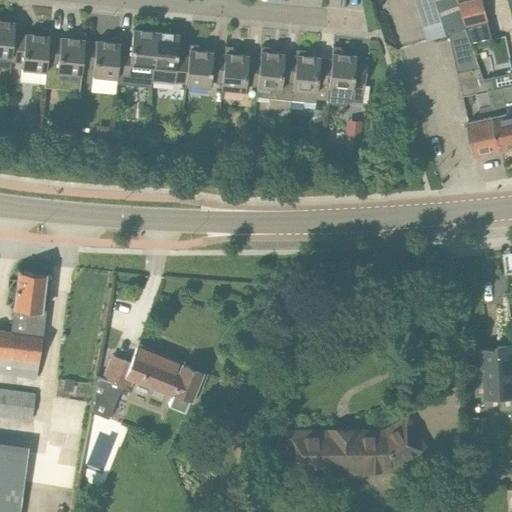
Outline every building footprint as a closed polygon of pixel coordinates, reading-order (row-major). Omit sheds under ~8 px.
[(415,0),(428,41),(444,36),(450,35),(467,31),(457,0),(415,0)] [(457,0),(467,31),(489,25),(482,0),(457,0)] [(0,56),(11,57),(13,34),(14,34),(15,17),(7,16),(6,21),(0,20),(0,56)] [(49,37),(50,31),(41,30),(41,35),(25,34),(25,35),(14,34),(13,34),(11,57),(11,61),(23,62),(22,69),(46,71),(47,65),(46,65),(49,37)] [(116,83),(131,84),(132,82),(148,84),(149,86),(151,86),(153,67),(156,32),(133,30),(131,50),(119,49),(116,76),(117,76),(117,78),(116,83)] [(458,72),(479,67),(472,44),(467,31),(450,35),(458,72)] [(179,34),(156,32),(153,67),(175,69),(174,82),(186,84),(189,56),(177,55),(179,34)] [(61,38),(49,37),(46,65),(47,65),(58,66),(57,72),(81,75),(82,68),(85,41),(85,34),(76,34),(76,39),(61,37),(61,38)] [(119,49),(121,38),(112,37),(111,42),(96,41),(96,42),(85,41),(82,68),(94,69),(93,76),(117,78),(117,76),(116,76),(119,49)] [(190,45),(189,56),(186,84),(186,85),(209,87),(210,81),(222,82),(225,55),(224,55),(213,53),(213,52),(197,51),(198,45),(190,45)] [(296,56),(284,55),(284,54),(269,53),(270,47),(261,46),(260,58),(258,86),(257,85),(256,97),(292,101),(294,84),(296,56)] [(246,84),(257,85),(258,86),(260,58),(259,58),(259,57),(233,54),(233,49),(225,48),(224,55),(225,55),(222,82),(221,88),(245,91),(246,84)] [(329,87),(327,104),(346,106),(346,103),(351,104),(351,102),(367,103),(369,86),(364,85),(368,58),(355,57),(356,56),(340,54),(341,49),(332,48),(331,60),(329,87)] [(296,50),(296,56),(294,84),(292,101),(314,103),(315,100),(327,101),(326,104),(327,104),(329,87),(331,60),(320,59),(320,58),(304,56),(305,51),(296,50)] [(487,92),(483,80),(479,67),(458,72),(463,97),(487,92)] [(493,104),(502,149),(511,146),(511,74),(495,77),(483,80),(487,92),(490,91),(493,103),(493,104)] [(493,104),(493,103),(479,106),(482,119),(469,122),(476,155),(502,149),(493,104)] [(34,115),(22,117),(24,129),(36,127),(34,115)] [(59,121),(57,133),(73,135),(75,123),(59,121)] [(358,134),(347,133),(345,145),(357,146),(358,134)] [(279,134),(273,139),(272,143),(286,145),(287,135),(279,134)] [(0,374),(36,380),(38,361),(42,336),(45,311),(43,310),(39,308),(45,275),(18,271),(10,330),(0,328),(0,374)] [(200,372),(139,343),(129,363),(111,355),(101,377),(97,376),(90,412),(108,419),(119,392),(126,395),(125,397),(162,412),(166,403),(185,410),(200,372)] [(511,397),(511,345),(498,347),(498,349),(472,350),(473,370),(487,370),(489,398),(511,397)] [(0,417),(30,421),(33,393),(0,388),(0,417)] [(426,451),(407,418),(389,429),(383,433),(357,433),(357,429),(330,430),(330,432),(286,432),(287,471),(309,471),(309,477),(365,477),(381,469),(395,469),(426,451)] [(22,511),(29,442),(0,439),(0,511),(22,511)] [(111,469),(111,451),(85,451),(85,469),(111,469)]
